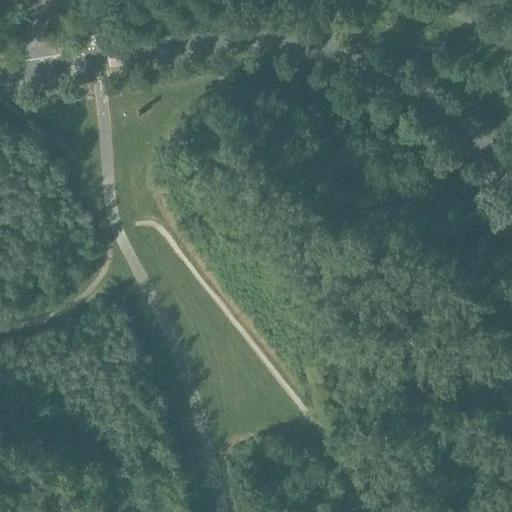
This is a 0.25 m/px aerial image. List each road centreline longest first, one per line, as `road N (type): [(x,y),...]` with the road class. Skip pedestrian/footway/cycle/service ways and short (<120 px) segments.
road 1 (tertiary): [(511,174),(431,102),(317,45),(212,39),(0,70)]
road 2 (unknown): [(382,511),(155,223),(105,230)]
road 3 (unknown): [(0,104),(71,153),(91,186),(107,243),(103,271),(85,295),(58,314),(0,329)]
